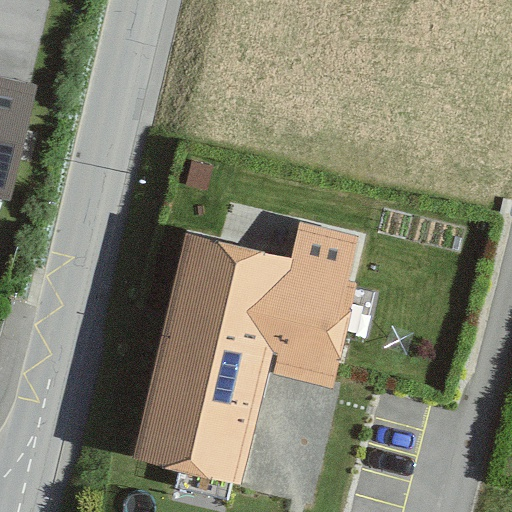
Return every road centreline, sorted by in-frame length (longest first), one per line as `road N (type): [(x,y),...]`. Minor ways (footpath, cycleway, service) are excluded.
road 1 (tertiary): [(147,0),(85,293),(17,511)]
road 2 (residential): [(451,511),(511,269)]
